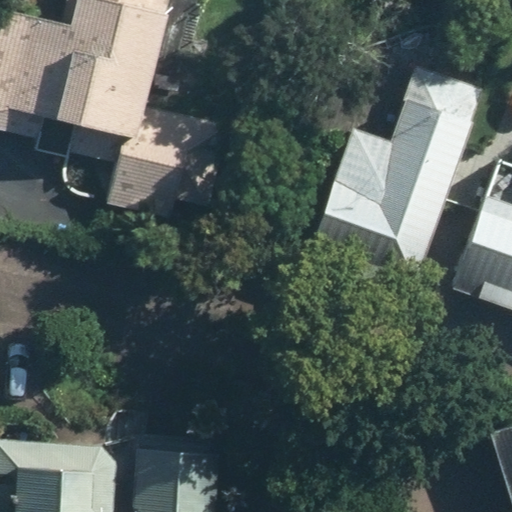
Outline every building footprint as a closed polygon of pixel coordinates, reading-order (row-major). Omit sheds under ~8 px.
[(74,136),(102,142),(89,197),(183,219),(205,125),(128,106),(153,0),(58,0),(52,26),(0,13),(0,129),(71,147),(74,136)] [(408,71),(380,147),(333,130),(282,267),(386,305),(465,92),(408,71)] [(511,193),(505,214),(464,199),(432,288),(509,315),(511,305),(511,193)] [(511,511),(511,421),(471,434),(496,511),(511,511)] [(185,511),(190,454),(129,450),(123,511),(92,511),(97,444),(0,437),(0,511),(185,511)]
